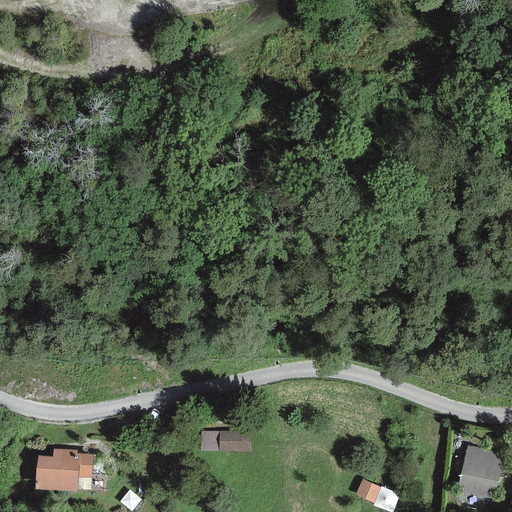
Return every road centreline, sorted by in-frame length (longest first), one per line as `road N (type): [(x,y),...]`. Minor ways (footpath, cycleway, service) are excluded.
road 1 (unclassified): [(0,398),(74,414),(328,370),(378,380),(446,409),(511,414)]
road 2 (track): [(0,58),(76,73),(154,72),(236,45),(297,0)]
